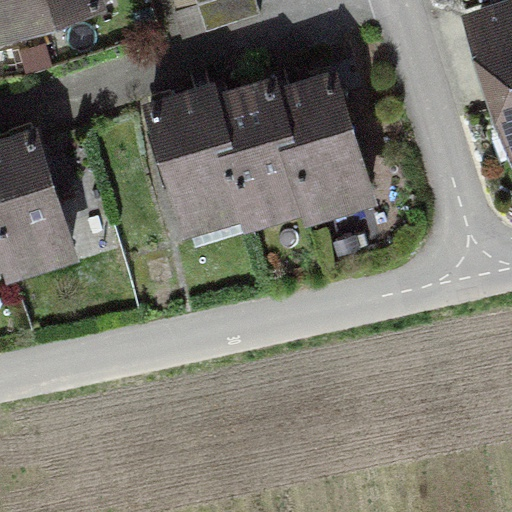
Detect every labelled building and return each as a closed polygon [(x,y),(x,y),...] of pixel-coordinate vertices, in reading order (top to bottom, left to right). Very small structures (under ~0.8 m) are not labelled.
[(0,0),(0,40),(106,12),(102,0),(0,0)] [(263,14),(258,0),(217,0),(201,6),(210,33),(263,14)] [(511,58),(492,65),(511,127),(511,58)] [(375,216),(341,91),(280,108),(310,221),(313,232),(375,216)] [(247,219),(252,237),(310,221),(280,108),(276,95),(218,110),(247,219)] [(215,101),(156,117),(188,235),(247,219),(218,110),(215,101)] [(0,218),(13,267),(18,282),(73,267),(38,140),(0,150),(0,218)] [(0,270),(13,267),(0,218),(0,270)]
